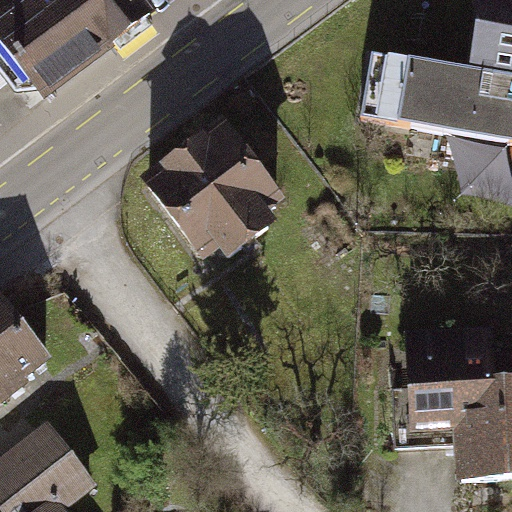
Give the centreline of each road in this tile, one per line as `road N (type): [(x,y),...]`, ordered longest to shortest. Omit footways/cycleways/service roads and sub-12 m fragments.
road 1 (residential): [(40,179),(298,511)]
road 2 (tertiary): [(280,0),(40,179)]
